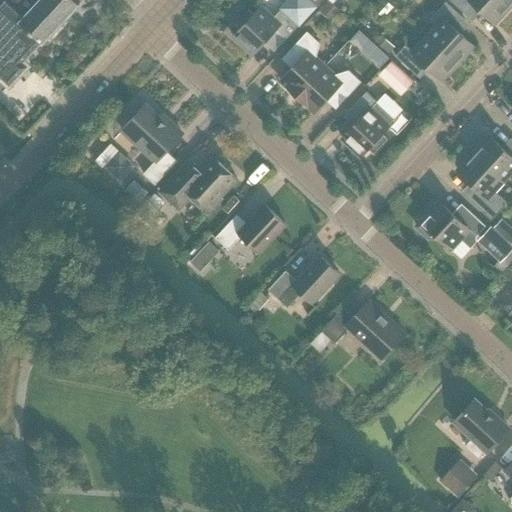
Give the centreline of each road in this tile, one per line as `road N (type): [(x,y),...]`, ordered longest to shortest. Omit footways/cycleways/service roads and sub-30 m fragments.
road 1 (residential): [(358,220),(155,27)]
road 2 (residential): [(358,220),(511,60)]
road 3 (unclassified): [(2,183),(155,27)]
road 4 (residential): [(511,365),(358,220)]
